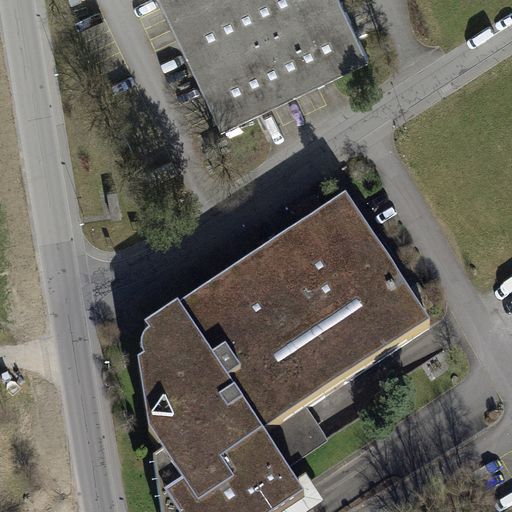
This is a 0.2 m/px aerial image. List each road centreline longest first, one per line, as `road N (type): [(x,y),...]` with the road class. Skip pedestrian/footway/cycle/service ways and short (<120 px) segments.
road 1 (residential): [(511,29),(189,242),(86,284)]
road 2 (unclassified): [(64,289),(18,0)]
road 3 (unclassified): [(101,511),(64,289)]
